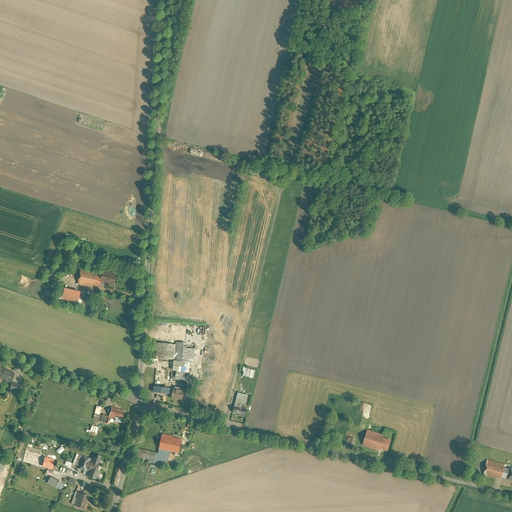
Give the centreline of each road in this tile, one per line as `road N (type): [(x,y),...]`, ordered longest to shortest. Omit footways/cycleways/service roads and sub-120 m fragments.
road 1 (unclassified): [(138,401),(165,0)]
road 2 (unclassified): [(138,401),(511,492)]
road 3 (unclassified): [(0,356),(138,401)]
